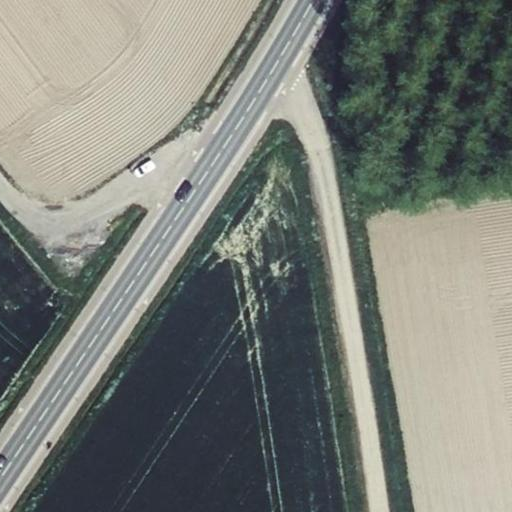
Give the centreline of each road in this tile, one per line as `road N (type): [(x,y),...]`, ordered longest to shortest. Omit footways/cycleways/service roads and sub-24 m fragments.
road 1 (secondary): [(312,0),(250,107),(0,479)]
road 2 (track): [(220,152),(127,191),(70,229),(30,217),(0,184)]
